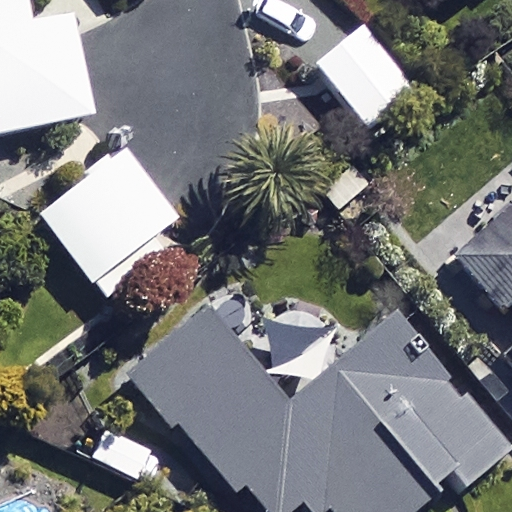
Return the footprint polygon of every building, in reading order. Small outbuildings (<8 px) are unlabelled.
[(0,0),(0,131),(80,115),(60,15),(20,23),(15,0),(0,0)] [(409,99),(353,27),(306,64),(361,136),(409,99)] [(168,218),(113,148),(28,215),(96,302),(154,257),(141,240),(168,218)] [(511,196),(443,258),(511,335),(511,336),(490,357),(511,381),(511,196)] [(278,402),(189,306),(115,375),(241,511),(277,511),(299,492),(317,511),(397,511),(439,473),(453,488),(501,443),(378,310),(278,402)]
